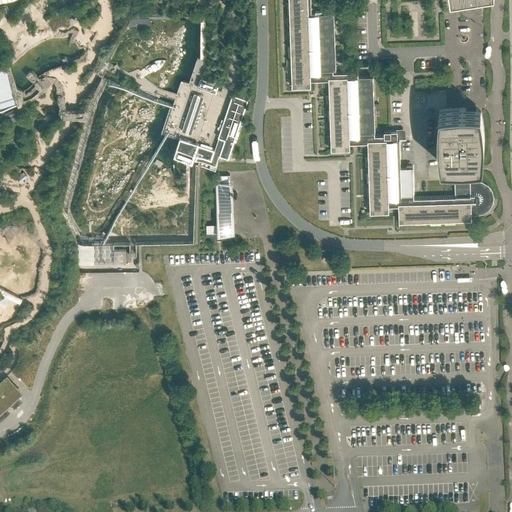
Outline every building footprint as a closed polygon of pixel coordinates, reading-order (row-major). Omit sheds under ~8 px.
[(472,219),(472,215),(472,213),(477,213),(483,212),(488,208),(491,203),(492,197),(491,191),(487,186),(482,183),(476,182),(472,182),(471,164),(455,165),(455,180),(456,196),(414,198),(414,194),(413,166),(400,167),(399,140),(400,140),(406,139),(406,138),(403,139),(403,130),(391,130),(384,130),(384,134),(375,135),(375,132),(374,118),(373,75),(358,76),(358,71),(352,71),(333,72),(333,69),(336,69),(334,12),(308,13),(307,0),(289,0),(292,87),(311,86),(311,80),(329,79),(331,150),(350,149),(350,148),(350,143),(357,143),(368,142),(370,213),(389,212),(389,206),(398,205),(399,222),(472,219)] [(1,67),(0,64),(0,108),(17,104),(6,65),(1,67)] [(200,78),(197,86),(197,87),(198,87),(215,93),(216,93),(219,86),(219,84),(219,83),(218,83),(201,77),(200,77),(200,78)] [(229,158),(246,107),(248,100),(248,99),(248,98),(247,98),(233,94),(232,94),(218,136),(218,137),(218,138),(224,140),(219,154),(219,155),(219,156),(220,156),(227,159),(228,159),(228,158),(229,158)] [(484,131),(481,112),(482,112),(481,110),(481,109),(480,109),(480,108),(479,108),(478,108),(477,108),(476,108),(475,108),(474,108),(473,108),(472,108),(471,108),(470,108),(469,108),(468,108),(467,108),(466,108),(461,108),(457,108),(452,109),(448,109),(444,109),(441,110),(440,110),(440,111),(439,111),(439,116),(438,126),(439,148),(440,158),(441,163),(441,164),(442,164),(443,164),(445,164),(447,164),(449,165),(451,165),(453,165),(455,165),(471,164),(477,163),(477,164),(481,163),(480,163),(482,163),(482,162),(484,140),(484,139),(484,137),(484,136),(484,134),(484,132),(484,131)] [(6,119),(19,116),(16,109),(4,113),(6,119)] [(180,138),(179,138),(179,139),(174,156),(174,157),(175,157),(186,161),(191,163),(192,163),(192,162),(193,162),(195,156),(210,161),(211,161),(211,160),(214,151),(214,150),(213,150),(198,145),(199,144),(198,144),(198,143),(181,138),(180,138)] [(23,172),(17,177),(16,178),(20,182),(27,177),(25,175),(23,172)] [(219,212),(231,211),(230,175),(218,175),(219,204),(219,212)] [(207,233),(232,232),(232,224),(206,225),(207,233)] [(114,249),(114,244),(100,244),(77,244),(78,263),(94,264),(114,263),(114,249)] [(126,263),(126,249),(114,249),(114,263),(126,263)] [(22,302),(23,300),(22,299),(0,287),(0,294),(1,295),(3,296),(4,297),(11,300),(19,304),(20,305),(22,302)] [(3,300),(0,304),(5,308),(11,300),(4,297),(2,300),(3,300)] [(14,314),(5,318),(9,326),(18,322),(14,314)] [(0,379),(0,381),(2,380),(14,394),(0,407),(0,411),(23,390),(8,374),(7,373),(1,379),(0,379)] [(2,380),(0,381),(0,407),(14,394),(2,380)]
